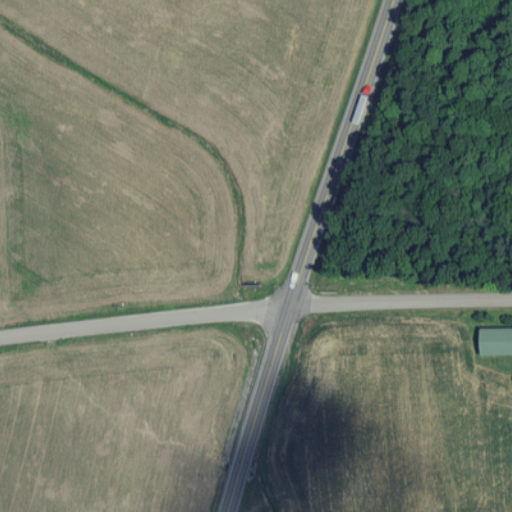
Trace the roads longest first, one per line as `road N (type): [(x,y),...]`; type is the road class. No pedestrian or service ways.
road 1 (primary): [(229,511),(389,0)]
road 2 (residential): [(0,335),(290,303)]
road 3 (residential): [(290,303),(511,300)]
